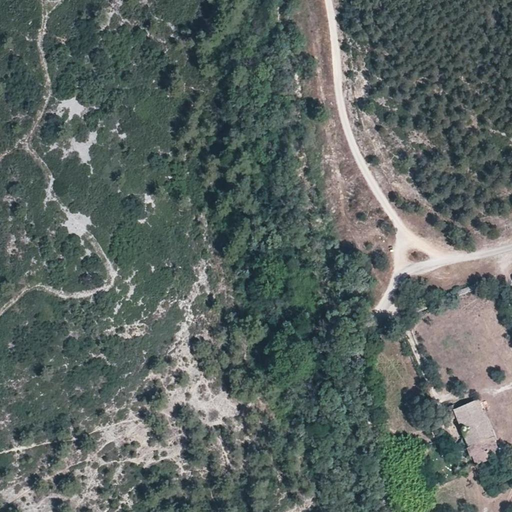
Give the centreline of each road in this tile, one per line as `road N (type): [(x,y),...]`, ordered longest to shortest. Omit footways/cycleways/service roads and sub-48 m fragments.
road 1 (track): [(330,0),(339,94),(359,162),(408,243),(444,263)]
road 2 (track): [(389,511),(358,345),(395,284)]
road 3 (unknown): [(395,284),(429,384),(442,397),(466,393)]
road 4 (unclassified): [(395,284),(420,269),(511,246)]
